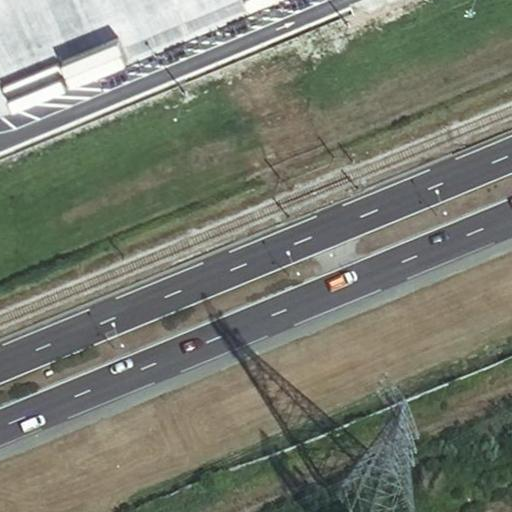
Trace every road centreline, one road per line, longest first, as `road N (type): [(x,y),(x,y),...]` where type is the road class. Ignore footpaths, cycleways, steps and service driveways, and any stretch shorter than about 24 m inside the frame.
road 1 (secondary): [(511,155),(0,365)]
road 2 (secondary): [(0,430),(511,222)]
